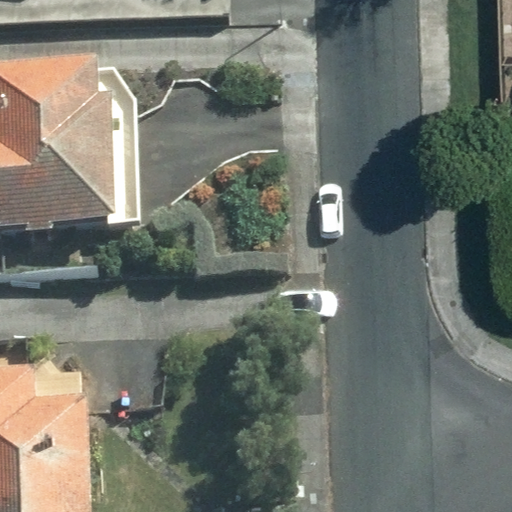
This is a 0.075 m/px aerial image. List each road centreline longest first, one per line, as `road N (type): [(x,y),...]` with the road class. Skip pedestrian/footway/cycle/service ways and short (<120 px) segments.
road 1 (residential): [(392,443),(373,0)]
road 2 (residential): [(392,443),(511,440)]
